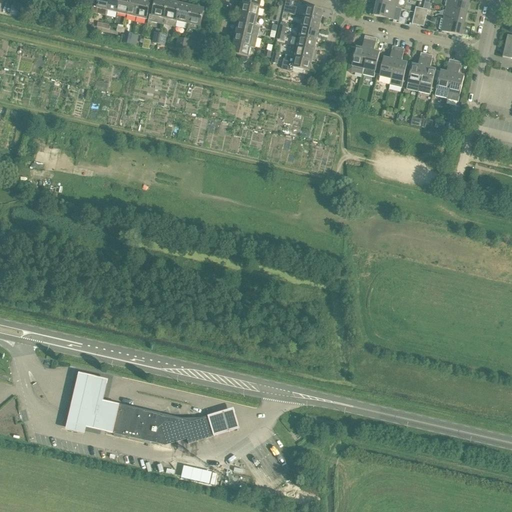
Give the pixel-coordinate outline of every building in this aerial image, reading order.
[(106,16),(107,11),(108,11),(110,0),(94,0),(91,13),(106,16)] [(110,0),(108,11),(117,13),(120,0),(110,0)] [(120,0),(117,13),(127,15),(130,0),(120,0)] [(130,0),(127,15),(137,18),(140,0),(130,0)] [(151,1),(148,0),(140,0),(137,18),(147,20),(151,1)] [(164,19),(168,1),(161,0),(155,0),(152,16),(150,15),(148,22),(162,25),(164,19)] [(243,0),(243,4),(259,8),(261,0),(243,0)] [(292,2),(286,0),(283,13),(288,14),(289,14),(292,2)] [(376,0),(376,4),(397,9),(398,0),(376,0)] [(466,0),(447,0),(446,8),(466,13),(469,1),(466,0)] [(176,22),(180,4),(168,1),(164,19),(162,25),(174,28),(176,22)] [(424,3),(423,9),(423,10),(427,10),(430,11),(431,4),(429,4),(424,3)] [(188,25),(192,7),(180,4),(176,22),(174,28),(175,28),(176,22),(188,25)] [(239,10),(241,11),(240,14),(257,18),(259,8),(243,4),(240,4),(239,10)] [(401,10),(397,9),(376,4),(373,16),(398,22),(401,10)] [(315,7),(307,5),(304,18),(321,22),(323,12),(314,10),(315,7)] [(192,34),(193,30),(199,32),(204,10),(192,7),(188,25),(186,32),(192,34)] [(446,8),(443,20),(464,25),(466,13),(446,8)] [(411,25),(417,26),(420,15),(414,13),(411,25)] [(240,14),(238,24),(255,28),(255,27),(257,18),(240,14)] [(423,28),(426,16),(420,15),(417,26),(423,28)] [(318,32),(321,22),(304,18),(301,28),(299,27),(298,28),(318,32)] [(443,20),(440,32),(461,37),(464,25),(443,20)] [(238,24),(236,34),(258,39),(260,28),(255,27),(255,28),(238,24)] [(316,42),(318,32),(298,28),(296,37),(316,42)] [(152,43),(158,44),(161,31),(156,29),(155,33),(152,43)] [(158,44),(164,46),(167,36),(161,34),(162,31),(161,31),(158,44)] [(130,45),(133,34),(126,32),(123,43),(130,45)] [(236,34),(233,44),(250,48),(255,49),(258,39),(236,34)] [(361,75),(370,38),(365,36),(362,49),(356,48),(352,64),(349,64),(347,71),(351,75),(354,74),(361,75)] [(511,36),(508,36),(503,57),(511,59),(511,36)] [(314,52),(316,42),(296,37),(294,47),(314,52)] [(376,39),(370,38),(361,75),(373,78),(379,53),(373,52),(376,39)] [(182,50),(188,51),(190,42),(184,40),(182,50)] [(247,62),(248,57),(248,58),(250,48),(233,44),(231,54),(238,55),(237,59),(238,62),(244,63),(247,62)] [(314,56),(313,56),(314,52),(294,47),(292,57),(311,62),(311,61),(313,62),(314,61),(315,57),(314,56)] [(390,85),(398,48),(393,47),(390,60),(383,58),(379,77),(380,77),(380,81),(381,82),(383,84),(390,85)] [(404,49),(398,48),(390,85),(390,86),(401,89),(407,64),(401,62),(404,49)] [(274,53),(273,59),(272,64),(278,65),(280,54),(278,54),(274,53)] [(418,92),(426,55),(421,53),(418,66),(412,65),(406,90),(418,92)] [(433,56),(426,55),(418,92),(430,95),(435,70),(430,69),(433,56)] [(309,72),(311,62),(292,57),(289,56),(286,66),(309,72)] [(446,99),(455,61),(449,60),(446,73),(440,71),(436,90),(435,96),(446,99)] [(461,62),(455,61),(446,99),(447,99),(448,93),(459,96),(464,77),(458,75),(461,62)] [(341,102),(339,107),(347,110),(349,104),(341,102)] [(107,384),(77,375),(75,385),(65,429),(64,433),(83,438),(83,434),(84,431),(113,438),(118,409),(103,405),(106,391),(107,384)] [(113,433),(165,445),(187,439),(188,445),(216,436),(215,435),(210,418),(210,416),(208,417),(183,424),(182,419),(173,422),(172,417),(162,420),(160,414),(161,414),(159,413),(159,414),(119,405),(119,404),(118,404),(117,406),(118,406),(119,406),(118,409),(113,432),(112,432),(111,432),(111,433),(113,434),(113,433)]
